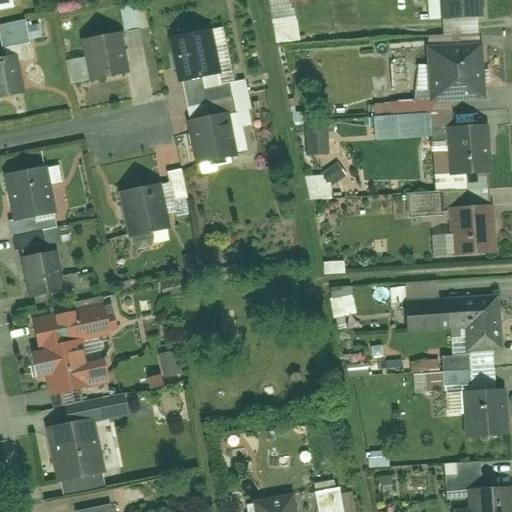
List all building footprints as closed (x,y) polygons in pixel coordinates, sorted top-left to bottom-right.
[(267,0),(272,44),(298,41),(295,4),(312,2),(311,0),(267,0)] [(485,0),(443,0),(445,19),(487,16),(485,0)] [(0,96),(28,91),(23,60),(36,57),(29,19),(1,23),(6,55),(0,56),(0,96)] [(228,25),(177,33),(196,162),(241,155),(237,128),(256,125),(249,78),(236,80),(228,25)] [(73,82),(132,72),(125,30),(85,37),(88,56),(70,59),(73,82)] [(487,42),(430,45),(434,101),(490,99),(487,42)] [(493,123),(452,126),(454,174),(496,173),(493,123)] [(316,127),(316,156),(328,156),(329,127),(316,127)] [(49,165),(10,173),(16,219),(59,211),(49,165)] [(322,175),(329,187),(344,177),(336,166),(322,175)] [(168,179),(118,190),(129,237),(169,228),(166,216),(190,211),(180,168),(166,171),(168,179)] [(325,175),(304,179),(309,203),(330,199),(325,175)] [(406,196),(407,217),(438,215),(437,194),(406,196)] [(498,204),(454,207),(457,255),(501,252),(498,204)] [(60,249),(24,255),(31,295),(68,288),(60,249)] [(504,295),(409,300),(411,333),(454,329),(455,353),(507,350),(504,295)] [(330,299),(333,320),(355,316),(352,296),(330,299)] [(78,309),(35,317),(49,396),(96,386),(78,309)] [(179,353),(162,355),(164,376),(180,375),(179,353)] [(504,388),(461,392),(464,436),(506,433),(504,388)] [(99,418),(50,426),(60,482),(110,472),(99,418)] [(511,511),(511,485),(466,488),(467,508),(451,509),(451,511),(511,511)] [(347,511),(344,492),(340,493),(339,486),(314,491),(317,511),(347,511)] [(251,500),(253,511),(296,511),(293,491),(251,500)]
